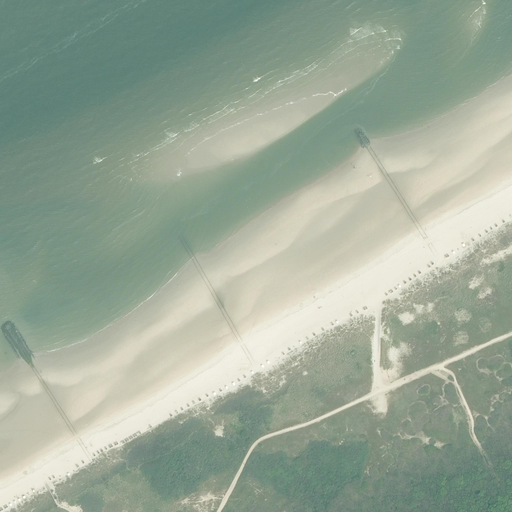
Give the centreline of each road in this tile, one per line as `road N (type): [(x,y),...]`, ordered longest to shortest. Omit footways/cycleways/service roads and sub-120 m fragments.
road 1 (track): [(218,511),(256,440),(427,369)]
road 2 (unknown): [(492,511),(488,464),(454,385),(427,369)]
